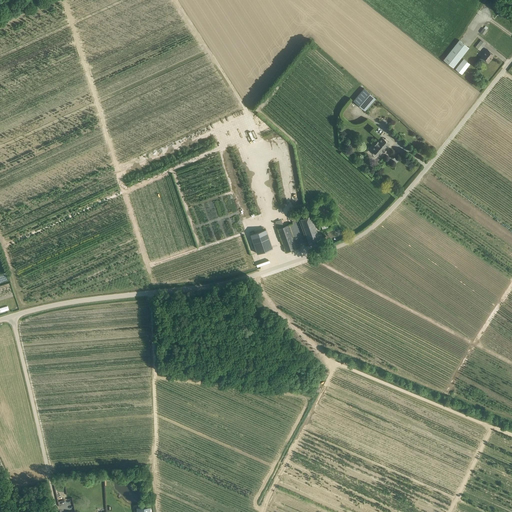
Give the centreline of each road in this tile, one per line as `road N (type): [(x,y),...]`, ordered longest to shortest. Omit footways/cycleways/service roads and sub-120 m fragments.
road 1 (unclassified): [(13,316),(246,279),(365,234),(397,207),(511,66)]
road 2 (unclassified): [(55,511),(13,316)]
road 3 (unknown): [(266,216),(255,177),(262,150),(284,160),(293,196),(285,208)]
